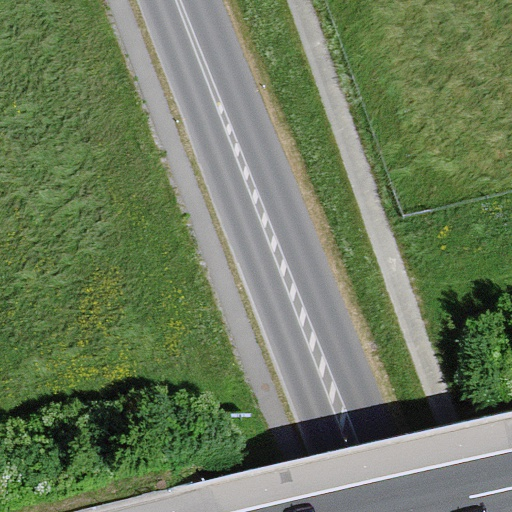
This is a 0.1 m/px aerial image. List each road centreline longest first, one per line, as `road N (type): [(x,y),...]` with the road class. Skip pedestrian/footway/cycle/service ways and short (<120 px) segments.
road 1 (secondary): [(177,0),(378,511)]
road 2 (track): [(296,0),(482,511)]
